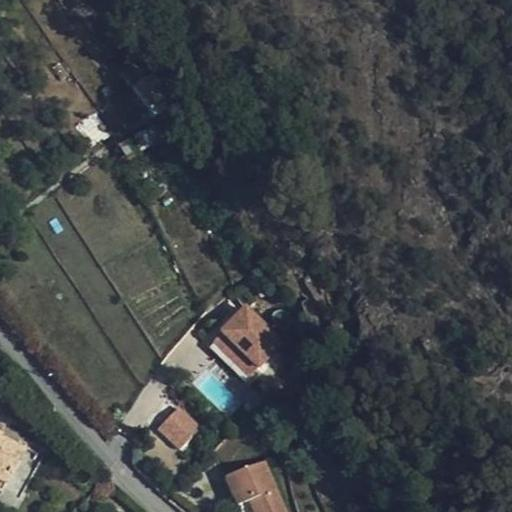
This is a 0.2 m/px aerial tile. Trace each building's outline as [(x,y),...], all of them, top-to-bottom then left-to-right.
[(167,63),(156,51),(140,70),(149,80),(167,63)] [(149,80),(168,101),(186,82),(167,63),(149,80)] [(245,303),(207,343),(247,381),(285,341),(245,303)] [(156,429),(178,450),(200,427),(178,406),(156,429)] [(0,481),(6,485),(25,451),(0,436),(0,481)] [(325,511),(329,509),(286,448),(253,471),(280,511),(325,511)]
